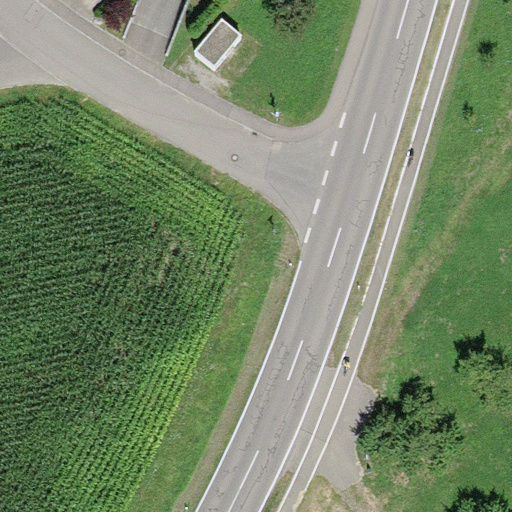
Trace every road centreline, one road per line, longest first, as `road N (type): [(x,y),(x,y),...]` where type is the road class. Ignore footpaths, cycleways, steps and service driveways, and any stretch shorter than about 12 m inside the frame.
road 1 (residential): [(352,201),(267,168),(154,106),(1,0)]
road 2 (secondary): [(352,201),(275,421),(230,511)]
road 3 (secondary): [(411,0),(352,201)]
